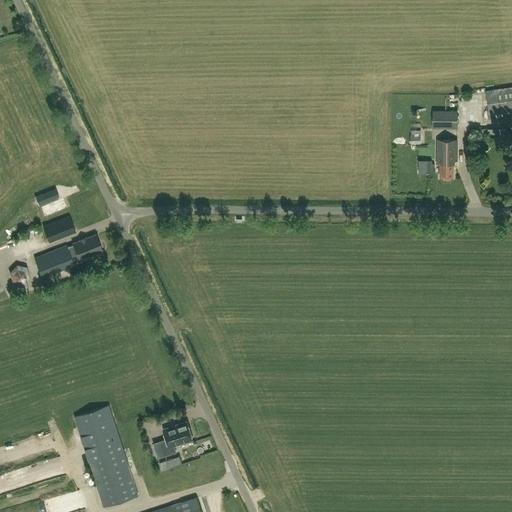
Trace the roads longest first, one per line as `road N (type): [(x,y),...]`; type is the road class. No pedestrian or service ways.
road 1 (unclassified): [(511,213),(217,209),(117,217)]
road 2 (unclassified): [(253,511),(117,217)]
road 3 (unclassified): [(117,217),(16,0)]
